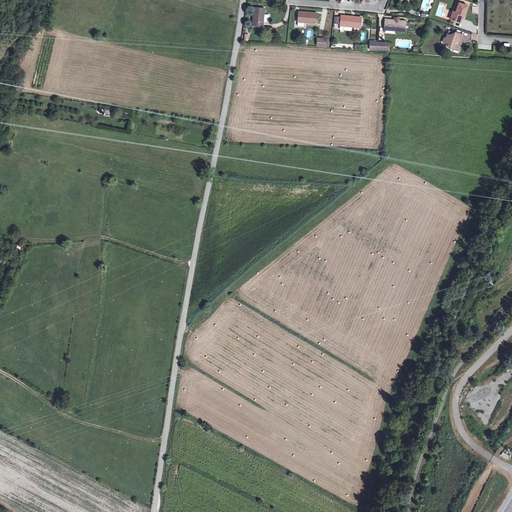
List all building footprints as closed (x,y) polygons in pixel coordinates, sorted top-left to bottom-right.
[(456,11),(453,19),(463,22),(465,17),(467,17),(471,6),(462,3),(459,12),(456,11)] [(258,25),(268,27),(271,9),(260,7),(258,25)] [(299,10),(298,21),(299,21),(298,24),(299,25),(303,25),(304,25),(304,21),(317,22),(318,12),(299,10)] [(343,14),(343,16),(342,24),(342,25),(346,25),(354,26),(361,27),(363,16),(343,14)] [(387,19),(386,29),(407,31),(407,21),(387,19)] [(453,46),(461,49),(467,33),(459,31),(457,34),(452,32),(449,38),(448,37),(447,41),(449,42),(450,44),(454,45),(453,46)] [(324,46),(326,38),(317,36),(315,44),(324,46)]
